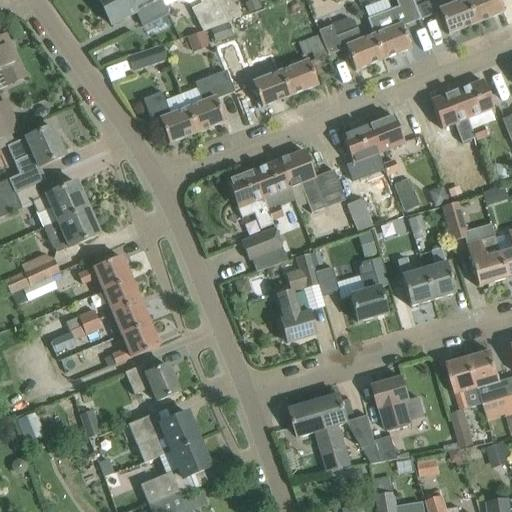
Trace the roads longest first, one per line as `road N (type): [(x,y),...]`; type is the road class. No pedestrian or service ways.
road 1 (residential): [(159,183),(511,50)]
road 2 (residential): [(246,392),(511,314)]
road 3 (residential): [(246,392),(159,183)]
road 4 (residential): [(159,183),(39,0)]
road 5 (residential): [(286,511),(246,392)]
